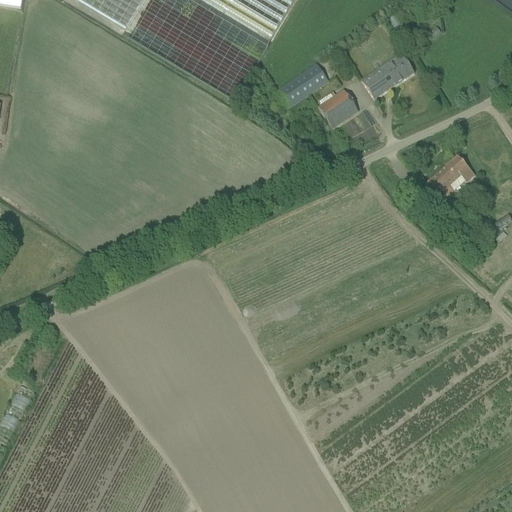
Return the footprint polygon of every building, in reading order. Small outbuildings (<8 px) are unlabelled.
[(0,0),(0,6),(20,10),(22,0),(0,0)] [(73,0),(76,1),(76,0),(128,31),(146,0),(202,0),(272,40),(295,0),(73,0)] [(380,68),(394,89),(414,75),(399,55),(391,60),(380,68)] [(316,67),(275,95),(287,112),(308,97),(328,84),(316,67)] [(374,102),(394,89),(380,68),(359,81),(374,102)] [(357,113),(343,92),(334,98),(326,103),(317,109),(332,131),(357,113)] [(442,201),(454,191),(465,182),(466,184),(474,177),(463,165),(457,158),(426,184),(430,188),(429,188),(430,189),(431,188),(442,201)] [(467,201),(453,212),(458,218),(461,217),(464,221),(475,212),(467,201)] [(457,222),(450,214),(444,219),(450,227),(457,222)] [(508,218),(500,223),(503,228),(511,222),(508,218)] [(492,228),(483,233),(486,238),(494,232),(492,228)] [(24,401),(18,413),(14,411),(5,431),(18,437),(33,406),(24,401)]
